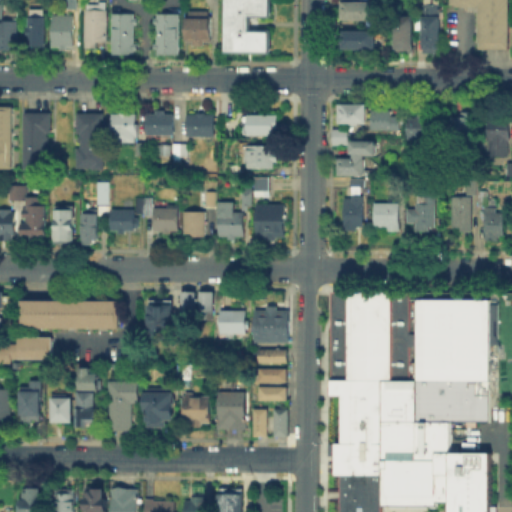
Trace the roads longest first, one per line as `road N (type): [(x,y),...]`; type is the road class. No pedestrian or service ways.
road 1 (residential): [(312,0),(303,511)]
road 2 (residential): [(0,77),(511,80)]
road 3 (residential): [(0,267),(511,270)]
road 4 (residential): [(0,456),(304,459)]
